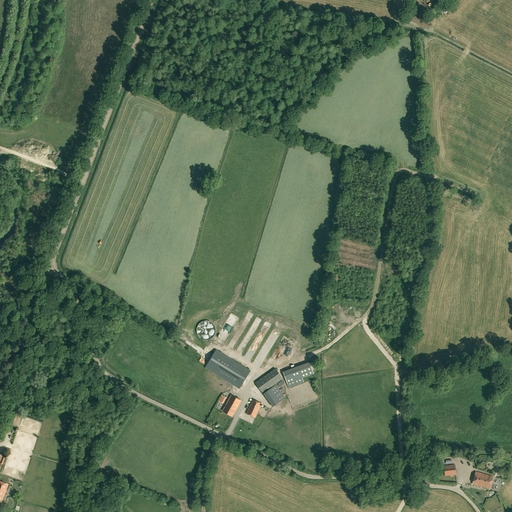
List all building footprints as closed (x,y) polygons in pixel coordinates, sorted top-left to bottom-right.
[(204,343),(194,361),(239,388),(250,371),(204,343)] [(283,372),(289,388),(304,382),(302,378),(313,374),(309,362),(283,372)] [(256,383),(263,393),(283,378),(275,369),(256,383)] [(276,385),(263,394),(273,407),(285,398),(276,385)] [(241,401),(231,395),(222,411),(232,416),(241,401)] [(261,404),(253,400),(246,413),(255,417),(261,404)] [(5,423),(0,434),(0,440),(1,441),(8,424),(5,423)] [(445,475),(456,474),(455,465),(444,466),(445,475)] [(476,472),(472,484),(490,489),(493,476),(476,472)] [(0,481),(0,501),(1,502),(8,484),(0,481)]
